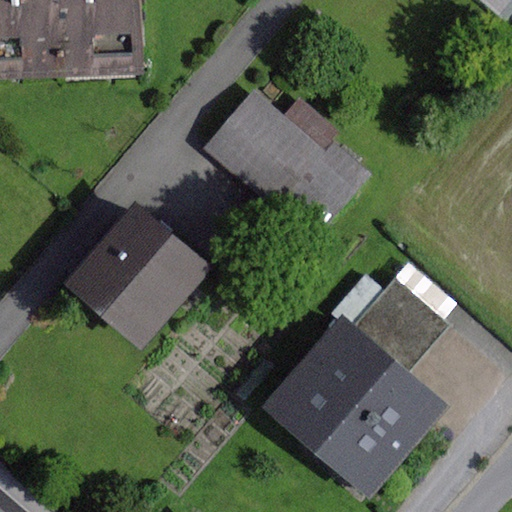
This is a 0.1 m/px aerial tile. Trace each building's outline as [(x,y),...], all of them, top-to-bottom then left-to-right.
[(152,0),(0,0),(0,66),(154,60),(152,0)] [(511,0),(501,0),(511,8),(511,0)] [(270,93),(227,144),(330,232),(382,172),(343,138),(351,129),(315,99),(299,118),(270,93)] [(159,205),(95,280),(165,339),(229,264),(159,205)] [(465,321),(413,275),(400,289),(381,273),(350,307),(366,321),(295,401),(392,487),(466,403),(425,367),(446,343),(465,321)]
